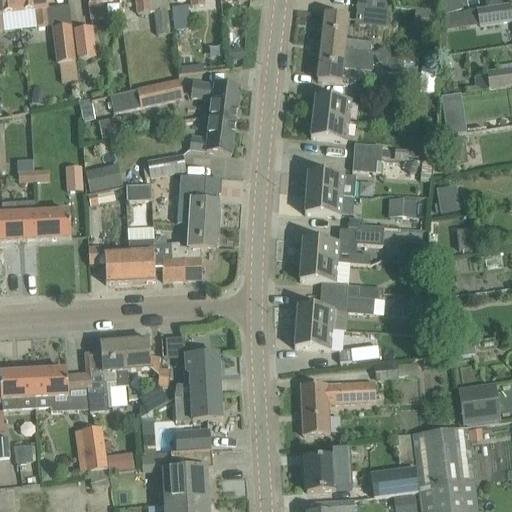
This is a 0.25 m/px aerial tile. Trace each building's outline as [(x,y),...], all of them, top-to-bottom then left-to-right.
[(0,0),(0,34),(2,34),(0,18),(0,17),(18,15),(16,0),(0,0)] [(50,28),(46,0),(16,0),(18,15),(34,13),(36,30),(50,28)] [(88,0),(91,23),(102,21),(100,5),(119,2),(118,0),(88,0)] [(151,15),(148,0),(118,0),(119,2),(135,0),(137,17),(151,15)] [(190,0),(192,10),(203,8),(201,0),(190,0)] [(358,0),(355,27),(387,31),(389,16),(383,0),(358,0)] [(175,34),(190,33),(187,8),(172,10),(175,34)] [(477,13),(470,14),(471,22),(478,20),(479,28),(479,29),(511,24),(511,23),(508,8),(477,13)] [(440,32),(442,15),(413,11),(411,28),(440,32)] [(156,38),(171,37),(168,12),(153,14),(156,38)] [(325,21),(322,23),(321,32),(323,34),(321,50),(344,53),(344,52),(370,56),(372,45),(345,41),(348,20),(325,17),(325,21)] [(60,70),(74,68),(68,25),(54,27),(60,70)] [(97,60),(93,29),(74,32),(78,63),(97,60)] [(390,59),(385,49),(379,52),(385,62),(388,60),(390,59)] [(316,77),(318,79),(317,84),(340,87),(344,53),(321,50),(319,67),(317,68),(316,77)] [(240,52),(227,54),(228,64),(241,62),(240,52)] [(381,64),(387,72),(402,74),(404,61),(388,60),(385,62),(379,52),(373,56),(379,65),(381,64)] [(74,68),(60,70),(62,87),(76,85),(79,85),(77,68),(74,68)] [(202,68),(180,71),(181,79),(203,76),(202,68)] [(511,72),(474,79),(476,94),(511,88),(511,72)] [(240,91),(198,85),(196,100),(214,102),(211,123),(235,126),(240,91)] [(114,118),(142,112),(183,103),(179,86),(110,100),(114,118)] [(362,87),(360,99),(372,101),(372,100),(388,102),(390,91),(362,87)] [(34,90),(31,101),(45,104),(48,93),(34,90)] [(414,94),(413,107),(427,108),(428,95),(414,94)] [(459,97),(440,100),(442,114),(461,111),(459,97)] [(349,125),(352,104),(316,100),(313,121),(349,125)] [(84,124),(96,122),(91,102),(80,104),(84,124)] [(119,120),(99,124),(103,141),(122,138),(119,120)] [(349,125),(313,121),(311,142),(347,146),(349,125)] [(211,123),(209,143),(191,141),(190,153),(231,158),(235,126),(211,123)] [(413,144),(410,160),(430,163),(433,148),(413,144)] [(377,164),(381,165),(382,161),(382,153),(383,149),(354,147),(353,163),(377,164)] [(449,168),(468,165),(465,149),(447,151),(449,168)] [(382,153),(382,161),(390,162),(391,157),(388,154),(382,153)] [(395,154),(394,162),(409,163),(410,155),(395,154)] [(150,181),(185,176),(182,158),(147,164),(150,181)] [(34,186),(33,163),(18,164),(19,187),(34,186)] [(49,173),(38,174),(37,163),(33,163),(34,186),(50,186),(49,173)] [(353,163),(352,174),(376,176),(377,164),(353,163)] [(431,184),(432,164),(421,163),(420,184),(431,184)] [(89,194),(122,187),(117,165),(84,173),(89,194)] [(81,171),(67,172),(68,194),(82,194),(81,171)] [(356,179),(344,178),(328,177),(308,176),(306,197),(342,199),(355,200),(356,179)] [(180,180),(178,227),(187,228),(211,229),(219,230),(220,205),(213,204),(204,204),(206,181),(186,180),(180,180)] [(127,205),(152,204),(152,188),(126,189),(127,205)] [(456,190),(436,193),(439,216),(459,213),(456,190)] [(342,199),(306,197),(305,218),(325,219),(341,220),(342,199)] [(97,198),(88,200),(90,210),(99,208),(97,198)] [(414,220),(414,201),(387,201),(387,220),(414,220)] [(17,206),(2,207),(2,219),(4,245),(37,243),(36,217),(18,218),(17,206)] [(71,241),(70,216),(36,217),(37,243),(71,241)] [(349,222),(348,234),(360,234),(360,229),(360,222),(349,222)] [(153,239),(153,228),(126,228),(126,239),(153,239)] [(177,246),(171,246),(172,264),(184,263),(184,283),(202,282),(201,264),(201,253),(217,254),(219,230),(211,229),(187,228),(186,252),(179,251),(178,246),(177,246)] [(343,233),(342,247),(357,248),(382,250),(384,231),(360,229),(360,234),(348,234),(343,233)] [(471,231),(456,233),(459,253),(474,251),(471,231)] [(129,255),(129,256),(130,279),(130,286),(155,285),(155,277),(155,272),(162,272),(162,277),(163,284),(172,284),(184,283),(184,263),(172,264),(171,246),(155,248),(155,242),(129,244),(129,255)] [(303,243),(301,264),(305,264),(337,266),(339,245),(323,244),(303,243)] [(100,249),(88,250),(89,267),(101,266),(101,259),(100,249)] [(129,256),(105,257),(105,259),(105,266),(106,287),(130,286),(130,279),(129,256)] [(353,257),(353,268),(369,269),(370,258),(356,258),(353,257)] [(301,264),(300,285),(304,285),(320,286),(322,286),(336,287),(336,286),(337,267),(337,266),(305,264),(301,264)] [(347,288),(346,300),(375,303),(383,303),(383,302),(383,291),(349,288),(348,288),(347,288)] [(346,300),(344,316),(348,316),(374,319),(374,318),(375,303),(346,300)] [(399,318),(421,319),(422,304),(400,303),(399,318)] [(427,327),(448,325),(447,304),(426,305),(427,327)] [(298,310),(296,331),(300,331),(333,334),(334,315),(335,313),(320,312),(318,311),(298,310)] [(296,331),(294,353),(299,353),(314,354),(331,355),(333,334),(300,331),(296,331)] [(424,331),(424,344),(437,344),(437,331),(424,331)] [(181,340),(163,340),(163,358),(181,358),(181,340)] [(149,342),(125,344),(125,348),(127,375),(151,373),(159,381),(157,390),(167,392),(170,374),(160,373),(161,361),(150,359),(149,342)] [(101,355),(85,357),(87,377),(88,394),(89,406),(89,415),(89,416),(108,414),(108,413),(128,411),(126,388),(128,388),(127,375),(125,348),(125,344),(100,346),(100,349),(101,355)] [(474,344),(453,347),(455,359),(475,356),(474,344)] [(340,366),(351,365),(352,367),(383,364),(382,350),(350,352),(339,354),(340,366)] [(177,388),(176,400),(180,400),(191,399),(212,398),(217,398),(220,398),(219,373),(218,357),(185,359),(186,375),(183,375),(184,388),(177,388)] [(67,373),(33,375),(35,412),(51,412),(52,417),(89,415),(89,406),(88,394),(87,377),(67,379),(67,373)] [(0,405),(1,405),(2,414),(3,414),(35,412),(33,375),(0,376),(0,405)] [(375,386),(301,389),(303,439),(329,438),(328,408),(376,406),(375,386)] [(480,392),(462,396),(467,429),(485,426),(503,422),(497,389),(480,392)] [(159,390),(140,401),(148,416),(167,405),(159,390)] [(212,398),(191,399),(192,415),(193,424),(202,423),(222,422),(220,398),(217,398),(212,398)] [(108,472),(102,430),(75,435),(81,476),(108,472)] [(478,511),(468,431),(412,438),(415,463),(416,470),(419,494),(420,511),(478,511)] [(208,434),(177,436),(178,456),(180,456),(195,455),(209,454),(208,434)] [(415,463),(412,438),(396,440),(399,465),(415,463)] [(0,462),(10,461),(8,440),(0,440),(0,462)] [(31,448),(14,450),(17,472),(37,471),(35,449),(31,450),(31,448)] [(333,461),(325,461),(305,462),(306,495),(312,495),(326,494),(346,493),(345,472),(348,472),(347,448),(332,449),(333,461)] [(209,454),(195,455),(180,456),(178,456),(171,456),(172,473),(162,474),(163,506),(168,506),(182,505),(182,506),(205,505),(209,505),(207,472),(213,471),(212,454),(209,454)] [(110,476),(120,475),(117,459),(108,461),(110,476)] [(372,500),(419,494),(416,470),(369,476),(372,500)] [(394,511),(414,511),(413,497),(393,500),(394,511)]
